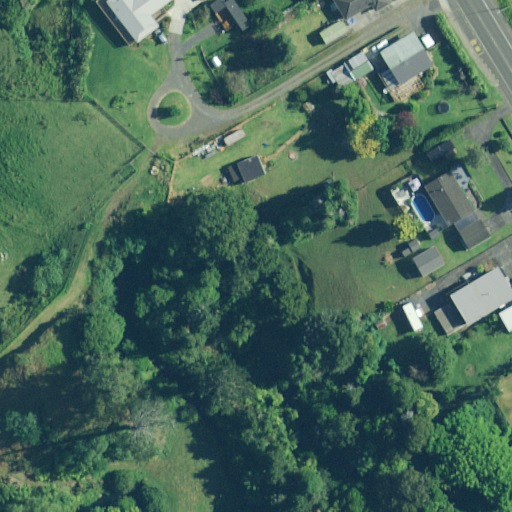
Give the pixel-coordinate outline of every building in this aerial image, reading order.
[(334,0),(348,20),(372,5),(375,10),(390,0),(334,0)] [(342,18),(320,32),(327,43),(350,29),(342,18)] [(417,29),(373,57),(394,91),(439,63),(417,29)] [(363,52),(333,71),(331,68),(325,71),(333,84),(336,81),(341,89),(374,68),(363,52)] [(297,90),(286,97),(296,112),(307,105),(297,90)] [(281,102),(268,110),(273,118),(286,111),(281,102)] [(244,128),(225,138),(229,144),(247,134),(244,128)] [(465,163),(427,183),(451,226),(455,224),(468,247),(491,235),(464,186),(474,180),(465,163)] [(402,251),(405,256),(422,248),(417,238),(407,243),(409,247),(402,251)] [(436,243),(412,257),(423,276),(447,263),(436,243)] [(511,285),(499,265),(453,294),(455,298),(436,310),(450,332),(467,321),(469,323),(511,296),(511,285)] [(511,305),(501,312),(511,330),(511,329),(511,305)]
